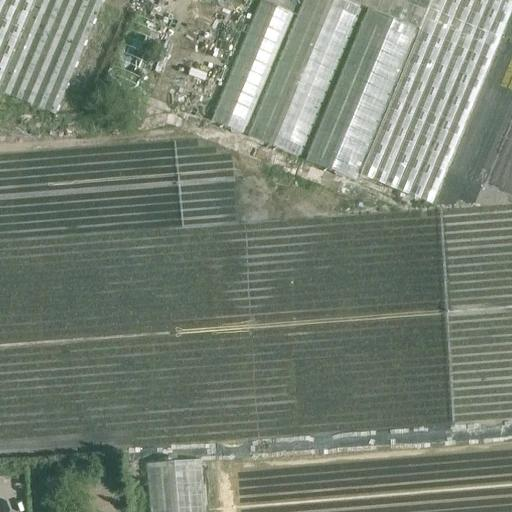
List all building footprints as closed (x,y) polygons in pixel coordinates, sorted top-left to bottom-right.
[(35,0),(0,85),(0,92),(55,116),(103,0),(35,0)] [(0,0),(0,85),(35,0),(0,0)] [(303,0),(246,138),(297,160),(359,9),(367,12),(304,163),(353,183),(356,177),(429,0),(303,0)] [(511,0),(429,0),(356,177),(430,206),(511,9),(511,0)] [(206,511),(203,460),(149,465),(152,511),(206,511)]
